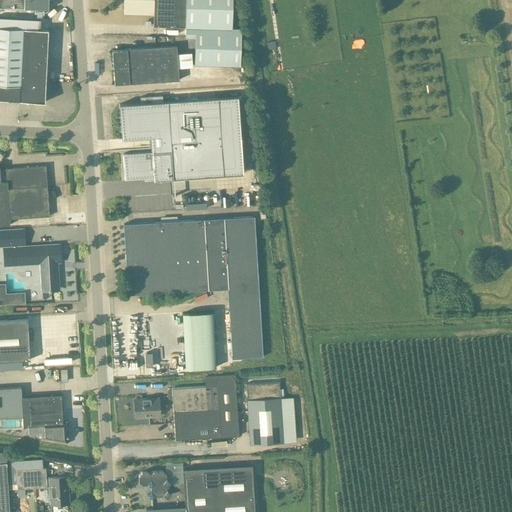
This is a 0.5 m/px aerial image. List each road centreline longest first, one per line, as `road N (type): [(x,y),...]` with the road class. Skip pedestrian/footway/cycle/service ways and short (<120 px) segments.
road 1 (unclassified): [(110,511),(87,136)]
road 2 (unclassified): [(87,136),(77,0)]
